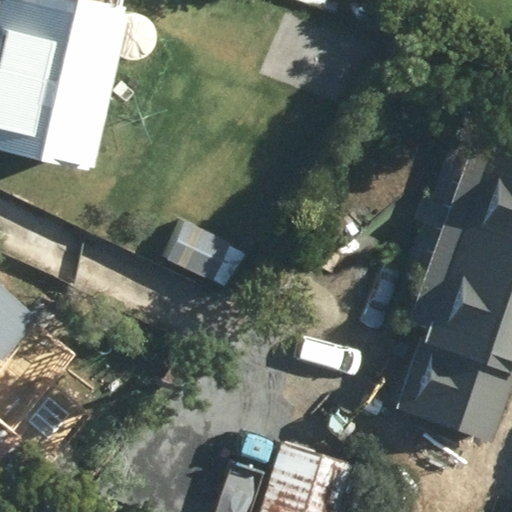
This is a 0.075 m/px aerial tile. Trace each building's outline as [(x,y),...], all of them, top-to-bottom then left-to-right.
[(0,0),(0,141),(45,153),(81,0),(0,0)] [(381,87),(366,115),(389,128),(404,100),(381,87)] [(399,339),(403,340),(380,403),(478,439),(507,359),(496,355),(511,312),(511,125),(467,109),(406,276),(389,279),(376,314),(405,325),(399,339)] [(172,216),(151,258),(196,281),(217,238),(172,216)] [(0,293),(0,332),(19,310),(0,293)] [(0,346),(0,394),(24,367),(0,346)] [(222,511),(226,511),(249,428),(227,422),(204,507),(222,511)] [(266,438),(241,511),(322,511),(339,462),(266,438)]
